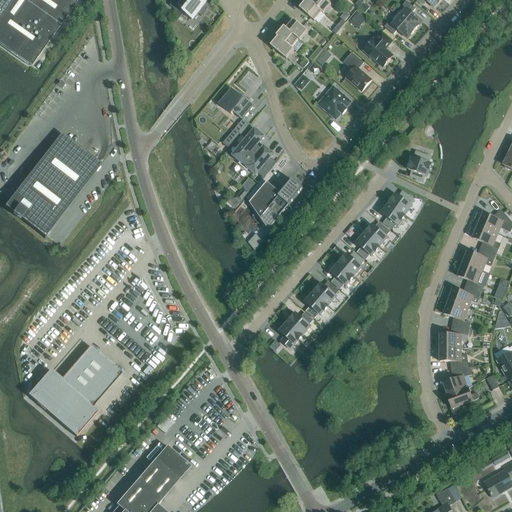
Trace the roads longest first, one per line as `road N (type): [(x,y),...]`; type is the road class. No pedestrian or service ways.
road 1 (residential): [(251,39),(288,143),(298,156),(323,158),(338,151),(467,0)]
road 2 (unknown): [(83,86),(10,162),(6,180),(47,223),(98,158),(89,105)]
road 3 (residential): [(449,442),(428,392),(421,335),(425,307),(484,169)]
road 4 (residential): [(228,358),(404,156)]
road 5 (unclassified): [(228,358),(172,254),(135,146)]
road 6 (unclassified): [(314,511),(228,358)]
road 7 (unclassified): [(135,146),(148,143),(242,26)]
road 8 (unclassified): [(135,146),(106,0)]
road 9 (secondary): [(336,511),(449,442)]
